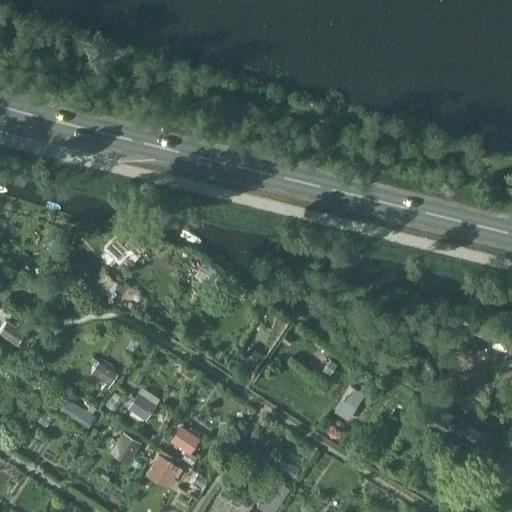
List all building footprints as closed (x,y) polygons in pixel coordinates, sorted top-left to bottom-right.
[(130,236),(124,242),(116,234),(103,247),(106,249),(99,256),(102,259),(104,257),(111,263),(115,259),(118,262),(128,253),(135,259),(144,247),(145,244),(143,240),(142,239),(130,236)] [(201,264),(190,283),(205,292),(216,272),(201,264)] [(102,269),(91,281),(105,295),(116,283),(102,269)] [(216,295),(209,308),(220,315),(228,302),(216,295)] [(6,319),(0,328),(0,332),(16,344),(28,327),(19,322),(16,326),(6,319)] [(431,340),(426,354),(457,367),(463,354),(431,340)] [(249,346),(241,357),(256,367),(264,356),(249,346)] [(329,374),(337,364),(330,359),(322,370),(329,374)] [(98,360),(91,372),(106,382),(103,386),(107,388),(117,373),(98,360)] [(350,385),(334,411),(348,420),(364,393),(350,385)] [(138,392),(127,407),(146,420),(156,404),(138,392)] [(67,397),(59,409),(87,427),(95,415),(67,397)] [(428,401),(421,412),(447,428),(454,416),(428,401)] [(462,420),(456,431),(465,435),(482,446),(493,453),(500,442),(462,420)] [(180,424),(170,440),(187,451),(189,453),(190,452),(200,438),(180,424)] [(122,431),(110,452),(129,463),(142,443),(122,431)] [(187,451),(182,459),(192,465),(197,457),(190,452),(189,453),(187,451)] [(179,467),(158,453),(145,473),(167,487),(179,467)] [(275,478),(256,506),(265,511),(274,511),(283,499),(290,489),(275,478)]
